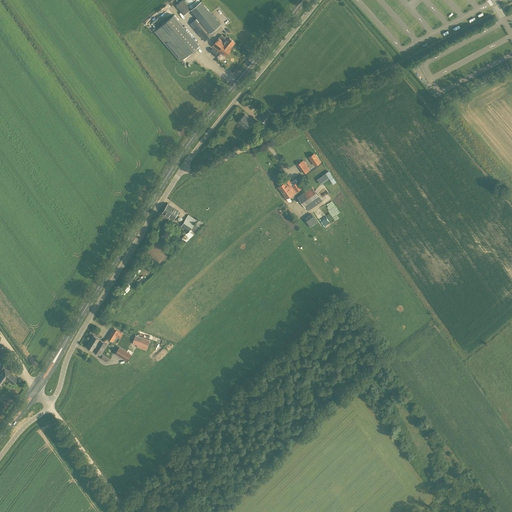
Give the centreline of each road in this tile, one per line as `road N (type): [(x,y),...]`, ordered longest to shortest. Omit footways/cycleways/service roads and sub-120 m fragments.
road 1 (primary): [(75,324),(182,148),(300,0)]
road 2 (unclassified): [(183,167),(74,343),(49,405)]
road 3 (unclassified): [(183,167),(318,0)]
road 4 (track): [(49,405),(122,505)]
